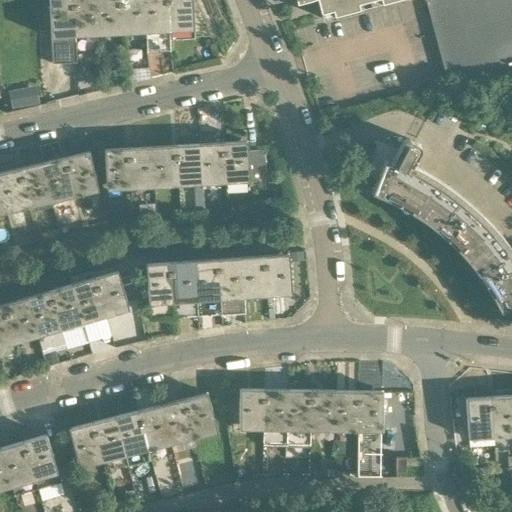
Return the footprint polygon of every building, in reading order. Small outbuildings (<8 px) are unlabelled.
[(75,38),(72,0),(48,0),(49,8),(51,39),(52,65),(76,63),(75,38)] [(99,37),(96,0),(72,0),(75,38),(99,37)] [(123,35),(120,0),(96,0),(99,37),(123,35)] [(146,34),(144,0),(120,0),(123,35),(146,34)] [(170,33),(167,0),(144,0),(146,34),(147,53),(170,52),(170,33)] [(167,0),(170,33),(194,31),(192,0),(167,0)] [(511,0),(295,0),(296,4),(311,0),(316,0),(322,20),(396,0),(425,0),(447,83),(473,77),(511,75),(511,0)] [(25,107),(21,89),(8,92),(12,109),(25,107)] [(381,167),(371,193),(385,199),(385,201),(398,207),(411,214),(411,213),(424,221),(436,230),(435,231),(446,241),(457,252),(457,251),(467,262),(477,274),(476,274),(484,286),(491,299),(492,298),(500,312),(511,306),(511,249),(501,236),(487,220),(477,210),(466,201),(449,188),(431,176),(419,169),(413,166),(420,153),(420,152),(421,150),(421,149),(420,148),(420,147),(419,146),(418,145),(409,141),(407,140),(405,140),(404,140),(403,141),(402,142),(401,142),(387,170),(381,167)] [(247,142),(222,144),(225,185),(249,183),(247,151),(247,142)] [(225,185),(222,144),(202,145),(204,186),(225,185)] [(204,186),(202,145),(175,146),(178,188),(204,186)] [(178,188),(175,146),(152,148),(154,189),(178,188)] [(154,189),(152,148),(129,149),(131,191),(154,189)] [(131,191),(129,149),(104,150),(105,160),(107,192),(131,191)] [(89,153),(65,158),(75,199),(98,193),(91,161),(89,153)] [(75,199),(65,158),(43,164),(52,204),(75,199)] [(52,204),(43,164),(19,169),(29,210),(52,204)] [(29,210),(19,169),(0,173),(0,191),(6,215),(29,210)] [(203,211),(202,197),(194,198),(195,211),(203,211)] [(130,201),(114,202),(115,218),(131,216),(130,201)] [(45,247),(61,244),(58,231),(42,234),(45,247)] [(291,252),(291,262),(304,261),(303,251),(291,252)] [(267,298),(291,296),(288,255),(264,256),(267,298)] [(267,298),(264,256),(240,258),(243,299),(267,298)] [(244,310),(243,299),(240,258),(217,260),(220,312),(244,310)] [(220,312),(217,260),(193,261),(197,313),(220,312)] [(197,313),(193,261),(170,263),(173,315),(197,313)] [(173,315),(170,263),(145,264),(149,317),(173,315)] [(118,272),(94,278),(105,318),(129,311),(120,281),(118,272)] [(105,318),(94,278),(71,285),(83,324),(105,318)] [(83,324),(71,285),(49,291),(60,331),(83,324)] [(60,331),(49,291),(26,298),(38,337),(60,331)] [(38,337),(26,298),(3,305),(15,344),(38,337)] [(0,348),(15,344),(3,305),(0,305),(0,348)] [(44,357),(47,367),(58,364),(55,353),(44,357)] [(239,430),(263,431),(264,390),(240,390),(239,399),(239,430)] [(287,390),(264,390),(263,447),(286,448),(287,390)] [(311,391),(287,390),(286,448),(310,448),(310,432),(311,391)] [(333,432),(334,391),(311,391),(310,432),(333,432)] [(357,433),(358,391),(334,391),(333,432),(357,433)] [(358,391),(357,433),(356,449),(381,449),(382,433),(382,424),(382,401),(382,392),(358,391)] [(207,394),(183,400),(193,439),(217,433),(209,402),(207,394)] [(511,437),(511,395),(490,398),(493,439),(511,437)] [(493,439),(490,398),(466,399),(466,408),(469,440),(493,439)] [(193,439),(183,400),(160,406),(171,445),(193,439)] [(171,445),(160,406),(137,412),(148,451),(171,445)] [(148,451),(137,412),(115,418),(126,456),(148,451)] [(126,456),(115,418),(92,424),(102,462),(126,456)] [(102,462),(92,424),(68,430),(77,460),(79,468),(102,462)] [(46,435),(23,442),(37,490),(60,483),(55,466),(46,435)] [(37,490),(23,442),(0,449),(12,489),(14,497),(37,490)] [(0,492),(12,489),(0,449),(0,492)] [(396,458),(396,473),(406,473),(406,458),(396,458)] [(333,477),(334,462),(324,461),(324,477),(333,477)] [(501,481),(511,480),(511,464),(500,465),(501,481)] [(484,467),(474,469),(476,478),(486,476),(484,467)]
